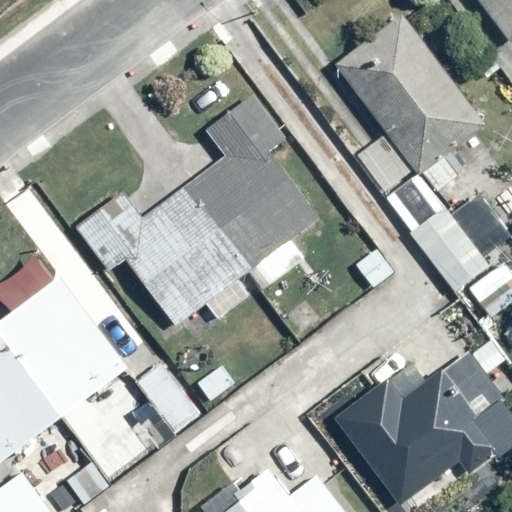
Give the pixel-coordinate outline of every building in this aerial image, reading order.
[(511,0),(475,0),(507,43),(511,39),(511,0)] [(449,285),(483,261),(432,191),(454,176),(439,155),(480,124),(395,8),(325,60),(380,135),(354,154),(449,285)] [(183,182),(252,271),(256,268),(269,285),(302,260),(288,242),(321,217),(270,151),(285,139),(245,88),(202,121),(224,150),(183,182)] [(252,271),(183,182),(165,196),(151,179),(123,201),(113,189),(69,223),(104,268),(119,256),(174,327),(203,304),(219,325),(253,298),(239,281),(252,271)] [(401,274),(380,244),(350,265),(371,295),(401,274)] [(511,302),(511,267),(508,261),(464,291),(484,321),(511,302)] [(0,458),(125,364),(55,271),(0,312),(0,458)] [(199,413),(160,360),(133,379),(171,433),(199,413)] [(411,389),(397,368),(332,414),(395,504),(458,459),(467,472),(511,440),(511,415),(482,373),(455,392),(439,369),(411,389)] [(52,511),(19,466),(0,481),(0,511),(52,511)] [(299,500),(276,470),(219,511),(353,511),(328,478),(299,500)]
